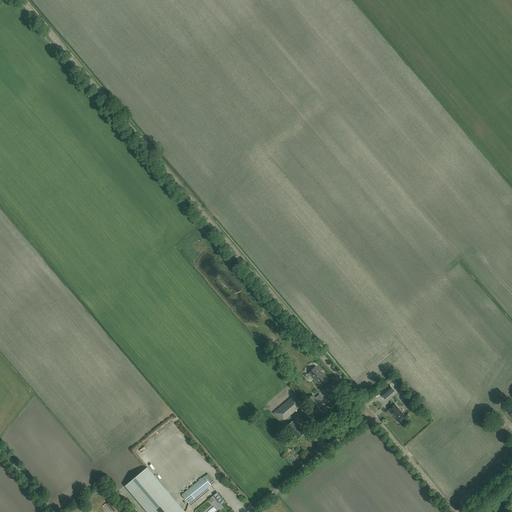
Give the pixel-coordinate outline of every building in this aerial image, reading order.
[(321,387),(329,379),(323,373),(322,374),(320,372),(321,371),(316,366),(308,374),(321,387)] [(385,399),(394,391),(389,385),(379,393),(385,399)] [(297,406),(301,402),(295,395),(273,413),(279,420),(283,418),(285,420),(299,408),(297,406)] [(313,395),(308,399),(314,407),(319,402),(315,398),(313,395)] [(401,420),(405,416),(395,405),(389,410),(396,419),(396,420),(398,422),(399,422),(401,421),(401,420)] [(297,440),(304,433),(293,420),(286,427),(297,440)] [(185,511),(147,467),(125,485),(147,511),(185,511)] [(181,495),(188,503),(211,485),(211,484),(214,481),(207,473),(181,495)] [(118,508),(112,500),(107,504),(113,511),(118,508)]
